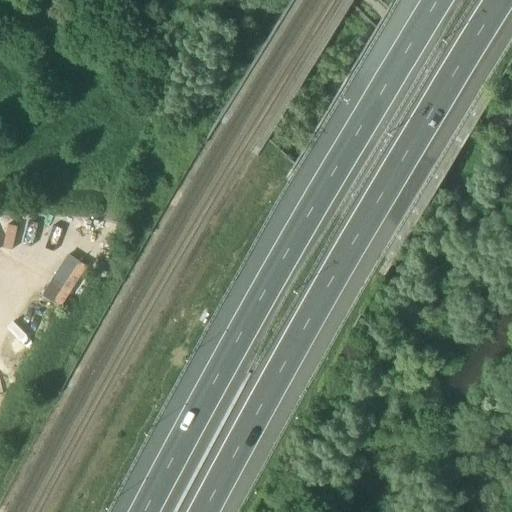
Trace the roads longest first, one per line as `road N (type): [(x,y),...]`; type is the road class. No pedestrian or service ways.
road 1 (motorway): [(207,511),(363,226),(500,0)]
road 2 (motorway): [(438,0),(323,189),(150,511)]
